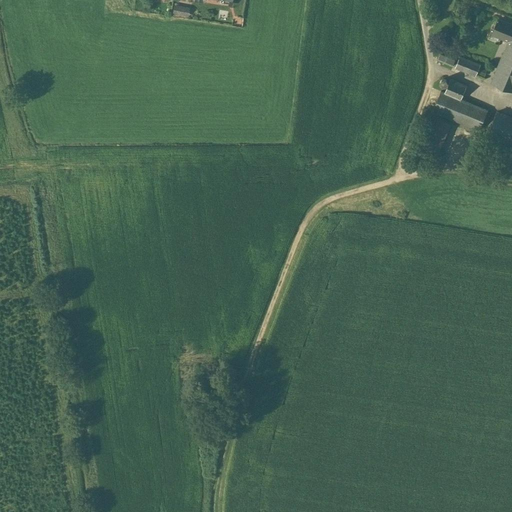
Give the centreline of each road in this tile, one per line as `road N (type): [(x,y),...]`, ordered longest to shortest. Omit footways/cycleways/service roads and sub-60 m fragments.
road 1 (track): [(399,178),(327,200),(303,224),(228,432),(216,511)]
road 2 (track): [(397,179),(281,152),(28,160)]
